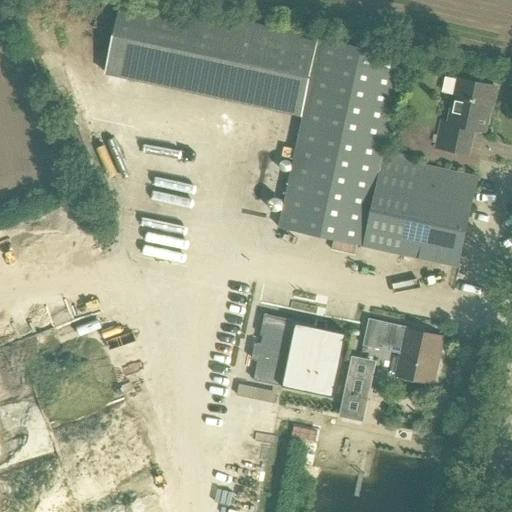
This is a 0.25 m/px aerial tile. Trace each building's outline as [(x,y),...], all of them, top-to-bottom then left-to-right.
[(458,268),(478,178),(383,157),(404,57),(140,0),(120,0),(104,74),(304,117),(280,229),(458,268)] [(442,122),(436,148),(469,155),(474,130),(485,133),(491,107),(493,107),(497,88),(458,80),(458,81),(447,79),(444,94),(455,96),(449,124),(442,122)] [(332,398),(345,341),(342,341),(343,337),(333,335),(334,333),(293,324),(294,321),(266,314),(261,336),(263,336),(262,345),(255,344),(252,359),(255,360),(255,361),(258,362),(254,381),(332,398)] [(433,384),(443,338),(408,330),(409,328),(369,320),(363,347),(377,350),(378,342),(403,347),(397,376),(433,384)] [(33,379),(75,366),(62,328),(20,342),(33,379)] [(244,393),(239,428),(269,432),(274,397),(244,393)]
